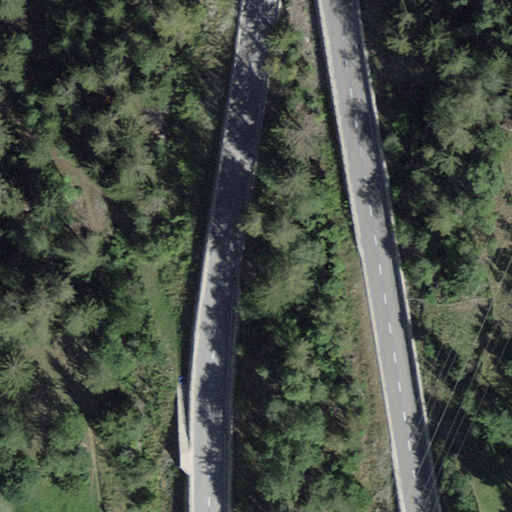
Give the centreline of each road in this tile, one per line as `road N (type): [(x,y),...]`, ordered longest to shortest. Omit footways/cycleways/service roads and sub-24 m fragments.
road 1 (tertiary): [(338,0),(418,511)]
road 2 (tertiary): [(209,511),(219,303),(259,0)]
